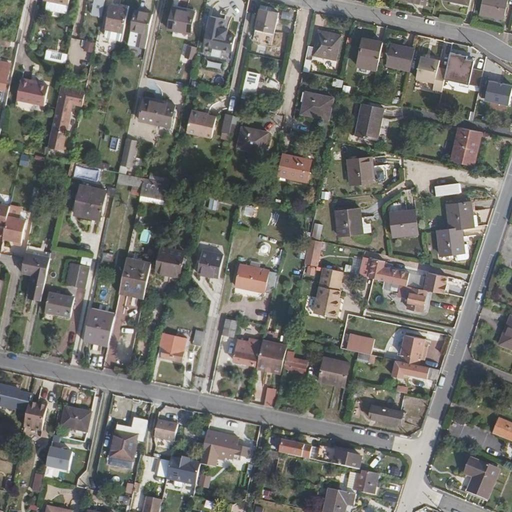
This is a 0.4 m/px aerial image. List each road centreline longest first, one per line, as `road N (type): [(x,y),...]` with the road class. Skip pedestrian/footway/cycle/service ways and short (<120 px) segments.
road 1 (residential): [(0,361),(425,449)]
road 2 (tertiary): [(425,449),(511,181)]
road 3 (residential): [(296,0),(469,36),(511,58)]
